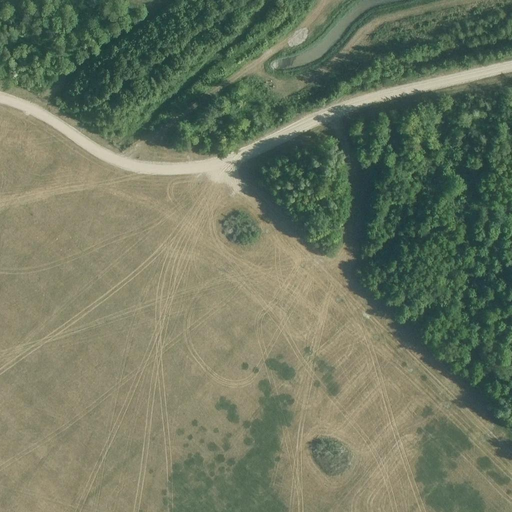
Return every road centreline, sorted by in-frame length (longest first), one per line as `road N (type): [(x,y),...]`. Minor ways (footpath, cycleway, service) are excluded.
road 1 (track): [(511,66),(334,111),(217,163),(174,166),(103,154),(0,97)]
road 2 (track): [(338,284),(511,454)]
road 3 (track): [(217,163),(338,284)]
